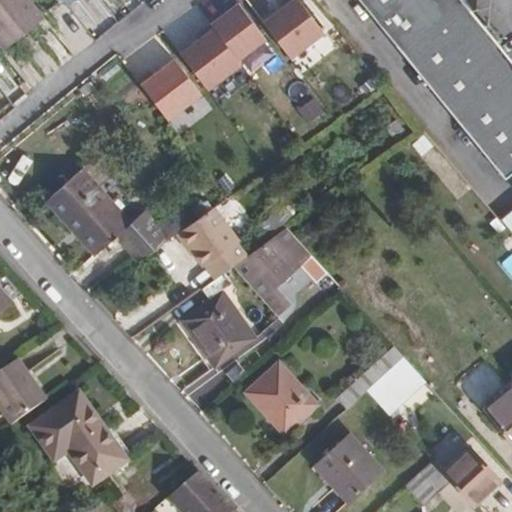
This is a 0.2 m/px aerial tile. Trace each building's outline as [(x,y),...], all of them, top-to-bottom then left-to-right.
[(24,0),(0,0),(0,39),(7,47),(40,19),(24,0)] [(278,0),(270,0),(148,95),(210,175),(338,77),(278,0)] [(352,0),(505,176),(511,169),(511,61),(457,0),(352,0)] [(111,238),(132,262),(145,252),(165,239),(141,212),(126,224),(79,168),(45,197),(92,252),(111,238)] [(209,207),(174,232),(209,279),(222,271),(231,265),(244,255),(209,207)] [(248,253),(244,255),(272,287),(310,254),(285,226),(248,253)] [(151,260),(169,286),(174,282),(155,256),(151,260)] [(154,297),(169,286),(151,260),(110,290),(106,299),(111,305),(118,306),(127,316),(135,309),(139,312),(156,300),(154,297)] [(203,284),(199,287),(206,297),(220,288),(229,281),(222,271),(209,279),(203,284)] [(179,316),(213,365),(253,337),(232,306),(220,288),(206,297),(179,316)] [(424,381),(402,357),(387,370),(409,394),(424,381)] [(0,368),(0,411),(9,423),(45,398),(15,358),(0,368)] [(275,361),(242,389),(280,431),(313,403),(275,361)] [(333,396),(344,409),(365,390),(354,377),(333,396)] [(511,384),(482,408),(511,444),(511,384)] [(89,482),(124,458),(76,391),(27,426),(51,458),(66,449),(89,482)] [(345,433),(309,465),(342,502),(378,470),(345,433)] [(438,471),(448,482),(468,504),(496,481),(466,446),(438,471)] [(429,461),(402,486),(420,506),(448,482),(438,471),(429,461)] [(232,511),(198,473),(154,509),(156,511),(232,511)]
